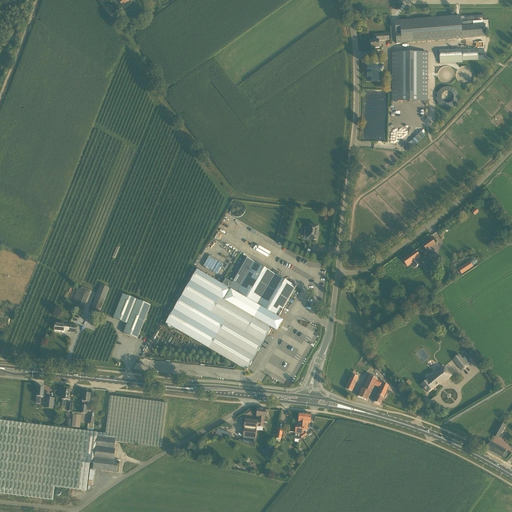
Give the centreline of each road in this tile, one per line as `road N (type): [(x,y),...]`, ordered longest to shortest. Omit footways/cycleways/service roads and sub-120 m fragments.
road 1 (track): [(101,0),(162,103),(231,191),(345,209)]
road 2 (unclassified): [(337,272),(355,105),(348,0)]
road 3 (unclassified): [(337,272),(360,273),(380,262),(511,153)]
road 4 (unclassified): [(247,403),(78,509)]
road 5 (primary): [(504,470),(422,430),(347,408)]
road 6 (primary): [(182,388),(39,372)]
road 7 (unknown): [(330,318),(350,328),(409,411)]
